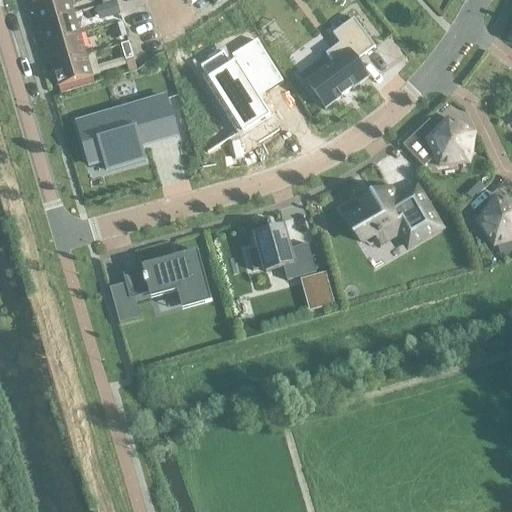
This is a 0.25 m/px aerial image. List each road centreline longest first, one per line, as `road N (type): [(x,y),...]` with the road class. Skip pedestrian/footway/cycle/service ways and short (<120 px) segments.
road 1 (residential): [(430,72),(379,123),(306,170),(60,240)]
road 2 (residential): [(0,34),(60,240)]
road 3 (residential): [(511,174),(472,104),(430,72)]
